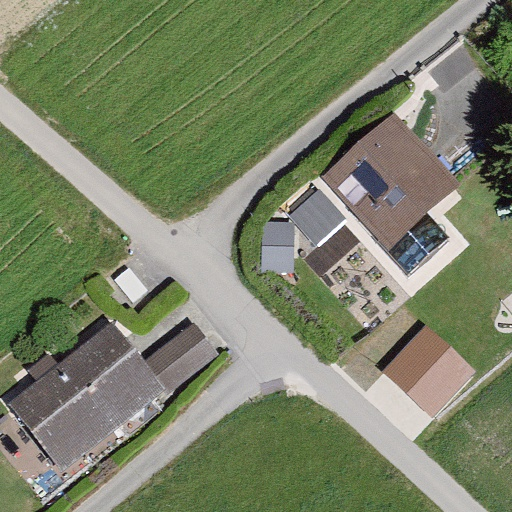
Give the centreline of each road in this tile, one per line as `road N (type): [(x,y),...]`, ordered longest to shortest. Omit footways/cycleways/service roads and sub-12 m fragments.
road 1 (residential): [(178,258),(471,0)]
road 2 (residential): [(284,354),(93,511)]
road 3 (residential): [(463,511),(284,354)]
road 4 (residential): [(178,258),(0,103)]
road 5 (residential): [(284,354),(178,258)]
